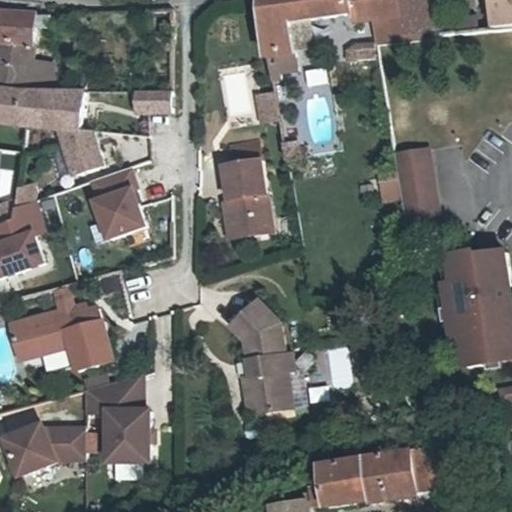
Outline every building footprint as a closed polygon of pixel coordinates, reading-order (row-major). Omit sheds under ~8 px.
[(270,56),(273,57),(276,80),(283,78),(282,72),(301,69),(296,25),(357,16),(359,23),(375,21),(409,17),(443,13),(441,0),(269,0),(267,0),(270,56)] [(511,0),(498,0),(500,33),(511,32),(511,0)] [(438,40),(447,39),(443,13),(409,17),(411,43),(438,40)] [(0,45),(36,48),(39,18),(0,15),(0,45)] [(409,17),(375,21),(379,47),(411,43),(409,17)] [(36,48),(0,45),(0,124),(65,132),(79,176),(108,166),(96,133),(84,132),(89,94),(55,95),(34,95),(35,71),(36,48)] [(34,95),(55,95),(56,71),(35,71),(34,95)] [(140,94),(140,114),(177,114),(177,93),(140,94)] [(304,143),(287,146),(290,164),(307,161),(304,143)] [(231,150),(233,168),(258,164),(255,147),(231,150)] [(399,159),(413,246),(448,241),(432,153),(399,159)] [(229,211),(234,242),(273,237),(260,164),(222,170),(229,211)] [(150,228),(137,193),(141,192),(133,170),(97,183),(105,203),(101,205),(114,241),(150,228)] [(19,210),(18,222),(0,228),(0,273),(2,280),(48,264),(38,236),(49,233),(38,203),(19,210)] [(234,242),(229,211),(224,212),(228,242),(234,242)] [(456,313),(449,314),(448,317),(451,328),(458,327),(461,342),(469,341),(474,372),(495,369),(496,376),(511,373),(511,366),(511,257),(511,255),(482,260),(481,257),(456,261),(461,289),(452,290),(454,299),(456,313)] [(456,261),(447,263),(452,290),(461,289),(456,261)] [(68,315),(80,312),(73,287),(61,290),(68,315)] [(454,299),(446,301),(449,314),(456,313),(454,299)] [(263,418),(311,408),(303,371),(295,373),(292,357),(287,359),(280,327),(257,304),(231,331),(244,346),(249,368),(256,367),(258,382),(251,383),(254,402),(259,401),(263,418)] [(80,312),(68,315),(18,330),(28,365),(49,359),(46,350),(76,342),(78,351),(85,376),(122,365),(110,325),(108,326),(104,311),(94,314),(92,308),(80,312)] [(46,350),(49,359),(78,351),(76,342),(46,350)] [(256,367),(249,368),(251,383),(258,382),(256,367)] [(150,415),(150,380),(94,395),(94,416),(118,417),(117,465),(158,466),(158,414),(150,415)] [(254,402),(251,383),(245,384),(252,419),(263,418),(259,401),(254,402)] [(511,391),(503,393),(506,406),(511,404),(511,391)] [(95,464),(94,434),(52,434),(51,430),(18,440),(28,477),(66,467),(65,464),(95,464)] [(315,505),(318,505),(322,504),(323,506),(335,505),(336,510),(444,493),(435,450),(327,468),(332,489),(321,491),(321,494),(314,495),(315,505)] [(0,489),(9,484),(0,469),(0,489)] [(488,487),(465,491),(466,501),(490,497),(488,487)]
